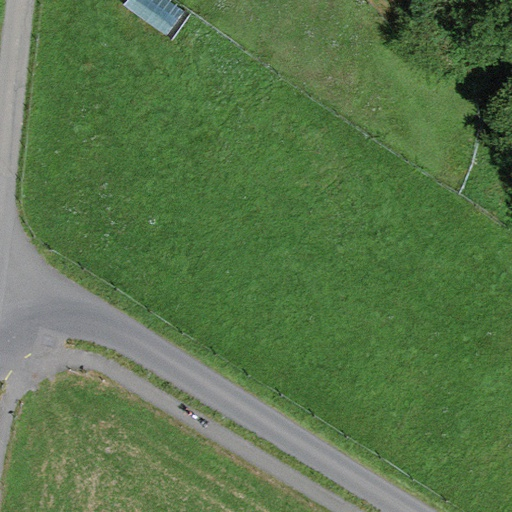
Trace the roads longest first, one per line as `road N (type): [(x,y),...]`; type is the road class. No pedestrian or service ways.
road 1 (residential): [(409,511),(114,332),(0,308)]
road 2 (residential): [(0,163),(18,0)]
